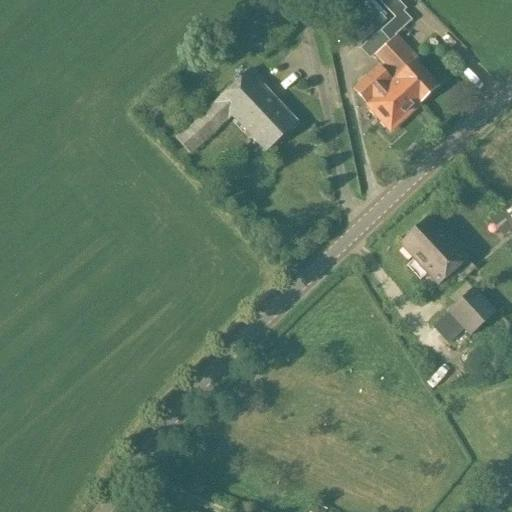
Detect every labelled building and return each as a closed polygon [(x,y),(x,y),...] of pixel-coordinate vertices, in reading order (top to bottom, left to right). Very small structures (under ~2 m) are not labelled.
[(362,44),(386,22),(366,0),(342,23),(362,44)] [(438,88),(415,63),(419,59),(413,53),(412,54),(396,36),(412,21),(403,12),(406,10),(396,0),(382,0),(380,2),(395,19),(365,46),(396,80),(393,83),(391,84),(414,110),(438,88)] [(237,33),(263,62),(293,32),(268,3),(237,33)] [(379,68),(374,73),(360,86),(373,101),(368,107),(390,131),(414,110),(391,84),(393,83),(379,68)] [(297,124),(262,87),(266,83),(252,69),(174,140),(191,157),(233,118),(266,153),(297,124)] [(511,200),(502,209),(511,222),(511,200)] [(475,269),(463,256),(425,215),(396,241),(434,282),(450,268),(462,282),(475,269)] [(469,337),(496,313),(474,288),(446,312),(447,313),(432,328),(447,345),(464,331),(469,337)]
